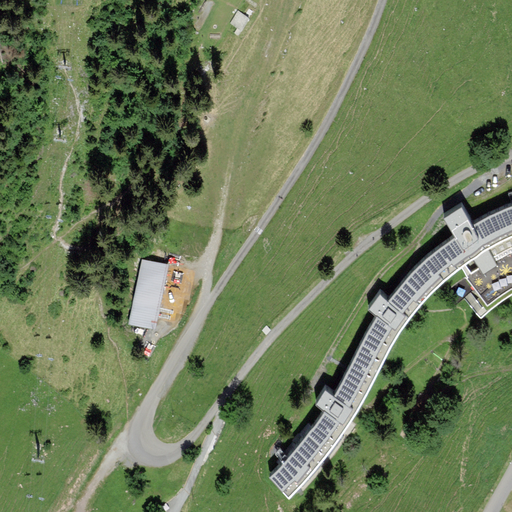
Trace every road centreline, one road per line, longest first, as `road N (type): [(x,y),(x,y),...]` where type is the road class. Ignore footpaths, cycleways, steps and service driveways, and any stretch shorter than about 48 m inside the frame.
road 1 (unclassified): [(137,440),(143,415),(203,311),(309,152),(381,0)]
road 2 (unclassified): [(137,440),(158,453),(191,438),(283,323),(350,258),(439,189),(511,152)]
road 3 (track): [(281,0),(230,143),(203,311)]
road 4 (track): [(509,153),(503,167),(438,212),(380,274),(313,382)]
